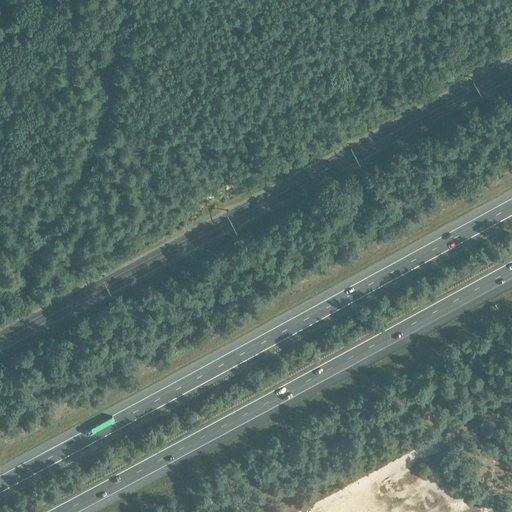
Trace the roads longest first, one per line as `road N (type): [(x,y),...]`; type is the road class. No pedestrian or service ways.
road 1 (motorway): [(511,204),(0,481)]
road 2 (motorway): [(68,511),(511,273)]
